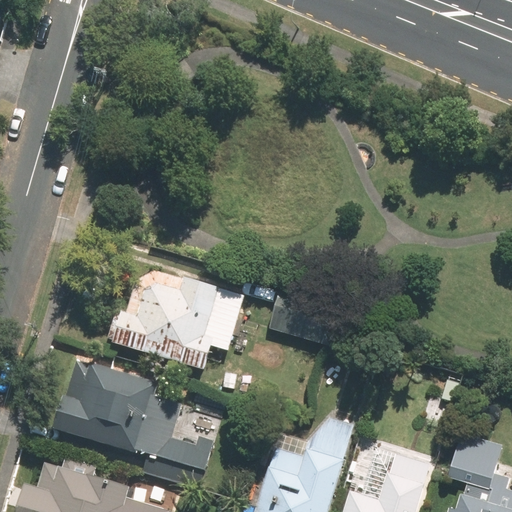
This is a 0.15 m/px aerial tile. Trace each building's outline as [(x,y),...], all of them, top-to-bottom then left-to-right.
[(245,296),(157,270),(136,281),(127,313),(118,310),(109,342),(204,370),(211,347),(229,352),(245,296)] [(337,302),(282,287),(270,329),(325,345),(337,302)] [(222,416),(155,395),(158,384),(77,359),(55,429),(140,455),(141,451),(204,471),(222,416)] [(309,441),(280,433),(257,511),(330,511),(355,424),(317,413),(309,441)] [(457,509),(450,507),(448,511),(511,511),(511,490),(508,489),(511,479),(494,474),(502,446),(461,434),(448,479),(467,484),(464,496),(461,495),(457,509)] [(380,500),(352,491),(345,511),(417,511),(431,464),(394,453),(380,500)] [(99,467),(66,458),(63,468),(45,463),(38,488),(25,484),(17,511),(172,511),(173,511),(127,498),(130,487),(96,477),(99,467)]
